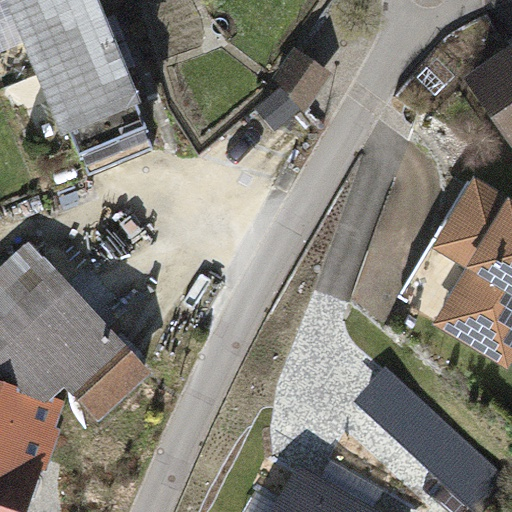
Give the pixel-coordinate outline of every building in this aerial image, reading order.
[(110,0),(19,0),(47,64),(124,31),(110,0)] [(124,31),(47,64),(79,137),(156,104),(124,31)] [(302,47),(274,84),(313,112),(340,76),(302,47)] [(511,58),(481,80),(511,123),(511,58)] [(511,362),(511,200),(476,180),(434,251),(467,270),(435,324),(509,368),(511,362)] [(0,454),(50,466),(72,389),(102,416),(161,361),(30,237),(0,266),(0,454)] [(400,373),(373,401),(467,492),(494,465),(400,373)] [(39,511),(50,466),(0,454),(0,511),(39,511)] [(396,511),(316,466),(289,511),(396,511)]
